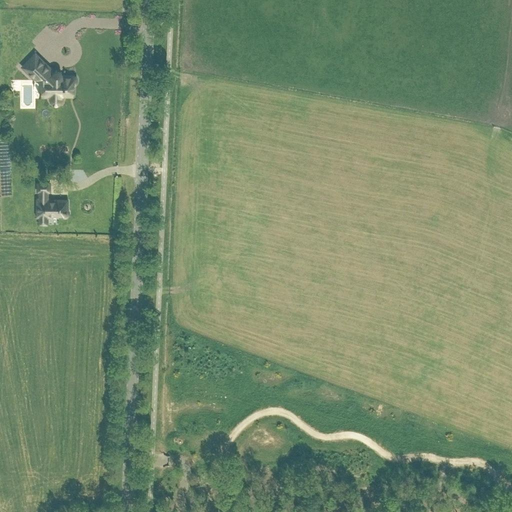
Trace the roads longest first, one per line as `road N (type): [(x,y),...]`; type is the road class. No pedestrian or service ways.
road 1 (secondary): [(127,511),(150,0)]
road 2 (track): [(206,511),(225,440),(247,419),(279,411),(319,436),(362,434),(391,458),(476,461),(511,487)]
